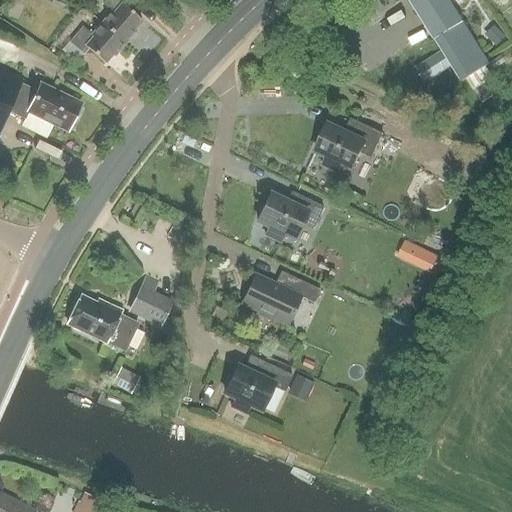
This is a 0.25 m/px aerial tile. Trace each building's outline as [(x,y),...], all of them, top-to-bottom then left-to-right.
[(117,15),(107,27),(131,47),(141,35),(139,34),(147,25),(130,11),(135,5),(128,0),(115,0),(109,8),(117,15)] [(489,66),(447,0),(409,0),(462,83),(467,80),(486,68),(489,66)] [(496,26),(486,36),(498,48),(508,38),(496,26)] [(131,47),(107,27),(97,38),(88,31),(75,47),(89,58),(93,53),(112,67),(116,62),(118,63),(131,47)] [(437,75),(451,67),(441,51),(428,60),(437,75)] [(486,68),(467,80),(474,91),(493,79),(486,68)] [(0,127),(7,112),(25,119),(27,116),(28,114),(41,120),(40,123),(49,127),(50,124),(68,133),(74,120),(77,120),(83,107),(81,106),(82,102),(43,83),(38,92),(22,84),(23,82),(0,71),(0,127)] [(332,125),(319,150),(331,156),(327,165),(342,173),(346,163),(357,169),(365,153),(375,158),(387,134),(360,121),(353,135),(332,125)] [(0,166),(0,165),(0,174),(4,177),(9,175),(11,171),(9,166),(5,164),(0,166)] [(273,195),(261,220),(273,226),(269,235),(284,242),(288,233),(299,238),(306,222),(317,227),(327,207),(300,194),(295,205),(273,195)] [(423,248),(415,264),(431,272),(439,256),(423,248)] [(259,274),(245,303),(244,304),(260,311),(259,313),(274,320),(275,318),(290,326),(304,297),(317,303),(323,290),(289,274),(283,286),(259,274)] [(146,277),(130,315),(148,323),(163,329),(174,304),(159,298),(153,296),(159,282),(146,277)] [(183,295),(176,294),(167,344),(174,345),(183,295)] [(86,300),(72,328),(77,330),(78,332),(84,336),(87,335),(112,347),(125,353),(138,326),(125,320),(127,315),(112,308),(110,312),(86,300)] [(254,374),(239,366),(227,392),(238,397),(233,406),(248,413),(253,404),(265,410),(276,386),(287,391),(295,375),(261,359),(254,374)] [(123,368),(115,385),(126,391),(135,374),(123,368)] [(82,491),(72,511),(101,511),(106,503),(82,491)] [(35,511),(36,511),(0,493),(0,511),(35,511)]
